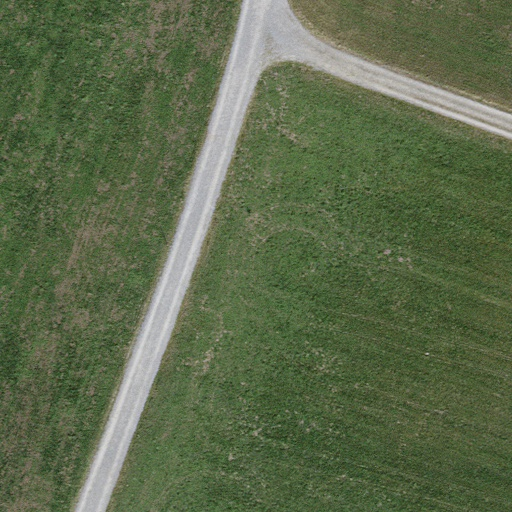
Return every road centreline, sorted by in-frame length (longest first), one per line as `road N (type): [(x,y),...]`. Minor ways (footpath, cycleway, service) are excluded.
road 1 (track): [(90,511),(263,30),(266,0)]
road 2 (track): [(511,129),(263,30)]
